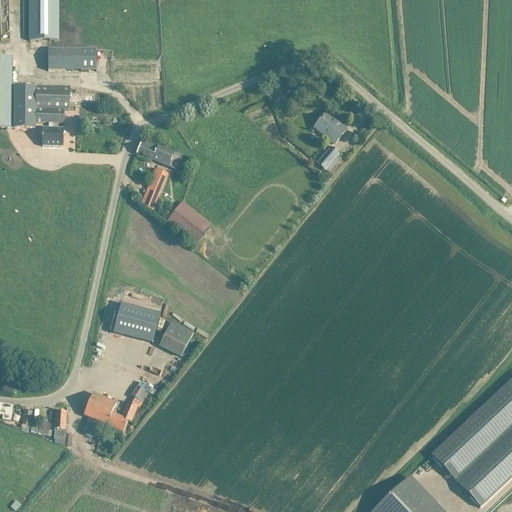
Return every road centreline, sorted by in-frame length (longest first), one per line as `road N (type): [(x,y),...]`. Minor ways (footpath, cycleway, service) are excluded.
road 1 (unclassified): [(511,219),(333,70),(293,66),(139,133),(122,168),(69,388),(37,403),(0,401)]
road 2 (track): [(69,388),(72,430),(95,464),(236,511)]
